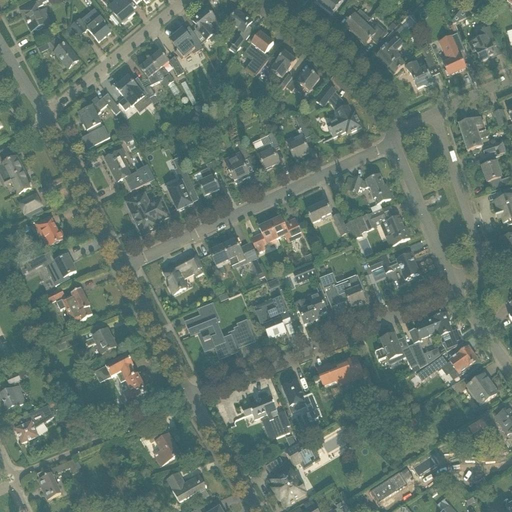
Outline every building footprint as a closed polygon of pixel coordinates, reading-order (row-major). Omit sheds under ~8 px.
[(44,26),(36,11),(43,7),(43,5),(50,2),(49,0),(37,0),(39,2),(33,5),(21,11),(24,18),(26,17),(30,24),(27,25),(28,27),(29,26),(32,32),(31,33),(44,26)] [(125,0),(119,0),(109,9),(114,15),(110,18),(117,28),(121,25),(123,26),(128,21),(134,16),(135,15),(126,4),(127,4),(125,1),(125,0)] [(323,0),(319,6),(324,10),(331,15),(331,16),(340,4),(336,1),(337,0),(323,0)] [(350,33),(355,37),(368,23),(370,21),(360,11),(355,17),(344,28),(345,29),(346,28),(350,33)] [(192,21),(192,22),(196,27),(198,28),(196,30),(195,30),(196,32),(198,35),(199,34),(201,36),(206,42),(214,36),(213,35),(215,34),(215,33),(217,23),(215,21),(214,19),(207,12),(200,18),(199,16),(193,21),(192,21)] [(237,38),(232,45),(233,46),(229,51),(235,56),(254,32),(248,28),(252,23),(252,22),(251,23),(245,18),(244,19),(236,13),(229,23),(230,24),(243,33),(239,39),(237,38)] [(110,35),(103,26),(105,24),(101,20),(99,17),(95,21),(94,20),(85,27),(79,20),(77,22),(86,33),(88,31),(99,44),(110,35)] [(86,33),(77,22),(70,28),(79,39),(86,33)] [(379,47),(390,35),(379,25),(375,30),(368,23),(355,37),(359,42),(359,41),(364,46),(365,47),(371,40),(379,47)] [(392,42),(404,30),(400,27),(388,38),(392,42)] [(177,37),(170,42),(178,51),(175,54),(182,62),(184,60),(191,54),(193,56),(203,51),(201,47),(195,37),(193,34),(189,29),(184,33),(181,29),(175,34),(177,37)] [(479,41),(469,45),(473,54),(476,53),(481,63),(490,59),(495,56),(491,47),(491,46),(496,43),(490,29),(483,32),(486,38),(479,41)] [(254,80),(268,62),(263,58),(273,45),(260,35),(257,39),(254,37),(248,44),(251,46),(247,51),(248,52),(246,55),(253,61),(248,67),(249,68),(245,73),(254,80)] [(457,35),(451,38),(459,55),(465,52),(457,35)] [(51,41),(46,44),(37,49),(40,54),(50,49),(68,71),(79,62),(65,45),(64,46),(58,38),(53,42),(51,41)] [(451,38),(439,43),(447,63),(443,65),(449,77),(465,70),(459,55),(451,38)] [(378,59),(383,65),(387,70),(387,71),(388,70),(393,77),(404,67),(403,66),(404,65),(399,60),(400,60),(399,59),(395,54),(402,47),(397,41),(389,48),(385,52),(377,59),(378,59)] [(429,69),(435,66),(427,47),(422,51),(426,59),(425,59),(429,69)] [(160,53),(150,62),(159,72),(165,80),(161,83),(166,90),(174,83),(169,77),(170,76),(163,69),(169,64),(166,61),(160,53)] [(271,72),(276,76),(282,81),(276,89),(282,93),(284,90),(292,80),(287,76),(288,74),(296,63),(295,62),(296,61),(292,57),(291,58),(284,54),(276,64),(276,65),(271,72)] [(178,78),(184,75),(176,58),(174,60),(170,63),(178,78)] [(150,62),(140,70),(149,80),(150,83),(152,87),(160,84),(161,83),(165,80),(159,72),(150,62)] [(430,76),(428,70),(427,69),(419,73),(415,65),(406,69),(411,76),(418,91),(418,90),(425,87),(426,87),(432,85),(429,77),(430,76)] [(309,94),(313,89),(320,81),(308,72),(298,85),(293,81),(286,89),(292,93),(294,90),(300,95),(304,90),(309,94)] [(215,73),(208,77),(213,84),(218,78),(216,74),(215,73)] [(116,89),(125,100),(119,105),(125,112),(131,107),(132,109),(134,107),(147,96),(144,91),(144,90),(143,88),(139,82),(138,79),(132,84),(128,79),(127,79),(128,80),(127,80),(117,89),(116,89)] [(146,90),(144,91),(147,96),(149,100),(154,97),(155,97),(150,88),(146,90)] [(324,109),(330,101),(336,93),(328,88),(316,103),(324,109)] [(230,89),(224,98),(230,102),(236,93),(230,89)] [(89,105),(92,110),(78,117),(79,117),(87,133),(88,132),(90,136),(83,139),(89,151),(110,140),(104,128),(102,129),(96,117),(101,113),(100,113),(107,106),(116,117),(120,113),(116,106),(108,96),(100,103),(97,99),(89,105)] [(205,115),(200,106),(194,109),(199,118),(205,115)] [(333,140),(346,134),(351,131),(352,133),(351,133),(352,134),(362,129),(354,115),(352,116),(348,108),(335,114),(338,121),(327,126),(333,140)] [(498,124),(500,128),(506,126),(505,121),(501,112),(495,115),(498,124)] [(195,113),(184,120),(187,125),(198,119),(195,113)] [(310,139),(305,130),(300,118),(296,120),(305,141),(310,139)] [(459,127),(463,140),(478,135),(486,133),(483,125),(481,120),(459,127)] [(483,148),(480,141),(488,139),(486,133),(478,135),(463,140),(467,153),(483,148)] [(258,159),(260,163),(265,172),(271,169),(271,168),(278,165),(279,165),(273,152),(280,149),(273,134),(268,136),(272,145),(269,146),(269,145),(255,151),(258,158),(258,159)] [(132,136),(123,140),(126,146),(134,141),(132,136)] [(288,148),(290,153),(295,162),(301,159),(301,158),(308,155),(309,155),(302,141),(296,145),(293,139),(285,143),(287,149),(288,148)] [(250,159),(242,142),(237,145),(245,162),(250,159)] [(506,154),(503,144),(483,150),(485,156),(496,153),(497,157),(506,154)] [(114,155),(105,160),(118,184),(124,181),(127,188),(130,194),(145,187),(138,173),(130,177),(121,161),(127,158),(123,151),(118,153),(114,155)] [(228,169),(232,176),(236,186),(236,185),(250,179),(239,156),(232,159),(234,163),(227,166),(228,169)] [(17,159),(2,166),(0,161),(0,178),(2,179),(6,187),(13,183),(19,196),(32,189),(31,187),(28,182),(25,181),(22,174),(24,172),(17,159)] [(170,196),(178,213),(185,210),(185,209),(186,209),(192,206),(192,205),(189,198),(187,195),(193,192),(195,192),(180,159),(173,162),(177,171),(175,172),(180,182),(174,185),(178,192),(170,196)] [(221,172),(216,162),(213,163),(211,159),(205,162),(208,170),(200,174),(204,183),(198,185),(205,199),(205,198),(211,196),(211,195),(219,192),(213,178),(216,174),(221,172)] [(489,184),(491,190),(502,187),(495,163),(477,168),(483,186),(489,184)] [(379,206),(380,206),(391,201),(385,188),(384,189),(379,178),(367,183),(365,184),(361,182),(354,180),(350,193),(357,195),(359,189),(364,191),(371,188),(379,206)] [(511,190),(510,191),(505,193),(507,199),(495,203),(497,211),(495,212),(495,213),(498,221),(502,220),(504,225),(507,224),(508,227),(507,227),(507,228),(511,226),(511,190)] [(37,195),(18,204),(24,217),(43,208),(37,195)] [(170,218),(166,209),(162,201),(150,206),(145,195),(126,204),(127,207),(131,205),(134,212),(130,214),(136,226),(138,225),(141,232),(139,232),(142,238),(161,229),(158,224),(170,218)] [(331,216),(330,213),(326,204),(306,212),(312,225),(321,222),(320,221),(331,216)] [(380,206),(379,206),(371,210),(373,215),(344,226),(348,234),(350,234),(353,242),(361,238),(360,236),(376,229),(381,227),(390,249),(410,240),(405,230),(403,230),(399,219),(387,224),(386,220),(382,211),(380,206)] [(348,236),(348,234),(344,226),(343,227),(339,217),(333,219),(342,238),(348,236)] [(48,250),(55,246),(64,242),(63,240),(64,240),(61,233),(58,235),(50,219),(49,219),(50,220),(36,227),(48,250)] [(281,220),(270,225),(277,240),(285,237),(289,245),(303,239),(295,221),(288,224),(288,225),(285,227),(281,220)] [(263,247),(277,240),(270,225),(259,230),(263,237),(259,239),(258,238),(251,241),(257,254),(264,250),(263,247)] [(507,260),(511,258),(511,237),(499,242),(502,250),(504,250),(507,260)] [(258,261),(251,245),(239,250),(236,242),(229,245),(229,244),(223,246),(224,247),(223,248),(231,265),(234,272),(251,264),(260,283),(267,280),(258,261)] [(223,268),(231,265),(223,248),(221,248),(221,247),(216,250),(216,251),(210,254),(220,277),(226,274),(223,268)] [(76,273),(68,258),(68,257),(57,263),(52,254),(31,262),(35,271),(44,266),(56,288),(70,281),(68,278),(76,274),(76,273)] [(186,290),(182,283),(185,281),(181,275),(192,269),(195,274),(202,270),(200,266),(196,257),(189,260),(173,267),(174,268),(164,274),(171,288),(169,289),(173,296),(173,297),(186,290)] [(386,258),(380,261),(369,266),(371,272),(383,267),(386,275),(392,272),(392,271),(399,268),(405,282),(419,276),(411,257),(397,263),(390,266),(386,258)] [(297,286),(317,278),(312,266),(293,274),(297,286)] [(24,268),(20,271),(23,277),(28,275),(24,268)] [(350,290),(346,279),(335,283),(332,275),(319,281),(331,309),(343,305),(342,304),(348,301),(350,308),(365,302),(362,296),(364,295),(361,286),(350,290)] [(278,280),(266,284),(269,291),(280,287),(278,280)] [(326,314),(321,302),(326,300),(320,285),(315,287),(320,298),(311,302),(310,300),(305,302),(294,306),(297,314),(299,313),(304,327),(318,321),(317,318),(326,314)] [(61,291),(51,295),(46,298),(50,305),(55,303),(64,298),(61,291)] [(82,322),(83,323),(93,318),(89,311),(90,310),(81,291),(72,296),(72,297),(57,305),(60,312),(68,309),(72,317),(70,319),(74,327),(82,322)] [(227,295),(219,298),(221,304),(229,300),(227,295)] [(268,312),(256,317),(260,327),(263,326),(265,330),(264,330),(265,333),(266,333),(269,341),(285,334),(282,327),(282,325),(284,324),(285,326),(289,324),(289,325),(291,324),(285,309),(281,298),(272,302),(276,311),(268,314),(268,312)] [(222,342),(214,323),(218,322),(212,307),(199,312),(184,319),(190,334),(193,333),(194,337),(198,336),(202,345),(211,342),(219,361),(228,358),(227,356),(235,353),(234,350),(242,347),(238,337),(249,333),(245,324),(238,327),(239,330),(235,331),(236,334),(232,336),(233,338),(222,342)] [(447,353),(453,350),(461,344),(457,346),(454,341),(451,334),(451,333),(447,324),(449,323),(446,316),(447,316),(446,315),(433,321),(433,323),(438,333),(440,338),(443,348),(447,353)] [(438,333),(433,323),(425,326),(424,324),(416,327),(415,327),(417,330),(409,333),(409,334),(414,345),(414,346),(409,348),(418,367),(420,370),(428,365),(420,343),(422,343),(421,341),(438,333)] [(102,357),(103,356),(108,354),(109,355),(111,354),(110,353),(116,349),(107,333),(108,333),(107,332),(93,339),(94,340),(85,343),(88,349),(97,346),(102,357)] [(418,367),(408,348),(400,351),(394,336),(381,341),(385,350),(383,351),(383,350),(375,353),(379,362),(386,359),(388,358),(389,362),(400,358),(401,361),(405,360),(411,371),(418,367)] [(80,337),(66,343),(69,350),(83,344),(80,337)] [(432,365),(417,376),(422,383),(441,370),(446,378),(456,371),(460,377),(469,370),(468,369),(477,363),(468,349),(450,363),(450,364),(448,365),(442,358),(440,360),(432,365)] [(131,355),(122,359),(94,374),(100,385),(121,374),(126,383),(130,392),(123,395),(128,404),(147,395),(138,376),(135,377),(131,368),(126,370),(121,361),(131,355)] [(320,379),(323,389),(324,389),(348,380),(349,383),(358,380),(356,376),(362,374),(364,380),(370,378),(366,368),(360,370),(356,359),(336,367),(337,368),(331,370),(332,374),(320,379)] [(21,382),(21,381),(28,378),(25,372),(18,374),(7,379),(10,387),(12,391),(0,396),(7,412),(19,407),(15,397),(20,395),(18,389),(17,390),(15,385),(21,382)] [(481,407),(489,401),(497,395),(484,377),(476,383),(470,387),(465,380),(452,388),(458,397),(468,390),(481,407)] [(309,423),(322,418),(312,394),(304,398),(297,382),(282,388),(290,408),(298,405),(299,408),(305,406),(308,414),(306,415),(309,423)] [(385,397),(380,401),(387,411),(393,406),(385,397)] [(293,433),(285,413),(278,416),(271,398),(248,407),(249,408),(242,410),(245,418),(252,415),(254,421),(267,416),(276,440),(293,433)] [(49,407),(37,412),(28,416),(31,424),(15,431),(22,446),(28,443),(30,447),(39,441),(38,439),(35,431),(54,419),(50,409),(61,404),(60,402),(49,407)] [(511,435),(511,436),(511,415),(508,410),(494,420),(507,437),(511,435)] [(97,427),(93,418),(93,416),(82,421),(86,432),(97,427)] [(416,423),(412,419),(401,429),(406,433),(416,423)] [(482,420),(468,428),(473,437),(487,428),(482,420)] [(155,442),(162,453),(154,457),(160,468),(168,464),(180,457),(168,437),(162,441),(160,438),(156,431),(147,437),(151,444),(155,442)] [(308,440),(287,453),(295,467),(300,464),(316,454),(308,440)] [(79,474),(77,470),(74,461),(37,476),(40,481),(38,482),(48,502),(61,496),(52,478),(70,470),(72,476),(79,474)] [(278,479),(272,483),(276,490),(273,492),(279,502),(281,501),(286,508),(295,503),(294,501),(304,495),(304,494),(306,492),(302,485),(299,486),(298,484),(299,484),(295,478),(294,479),(291,473),(288,475),(285,470),(276,476),(278,479)] [(179,504),(197,494),(201,502),(208,497),(204,490),(205,490),(206,490),(207,490),(200,477),(185,486),(178,475),(167,481),(173,493),(179,504)] [(392,480),(360,500),(367,511),(401,490),(407,486),(399,475),(392,480)] [(316,511),(310,501),(303,506),(306,511),(304,511),(300,511),(300,510),(296,511),(316,511)] [(441,511),(453,511),(450,507),(449,508),(443,502),(437,507),(441,511)]
